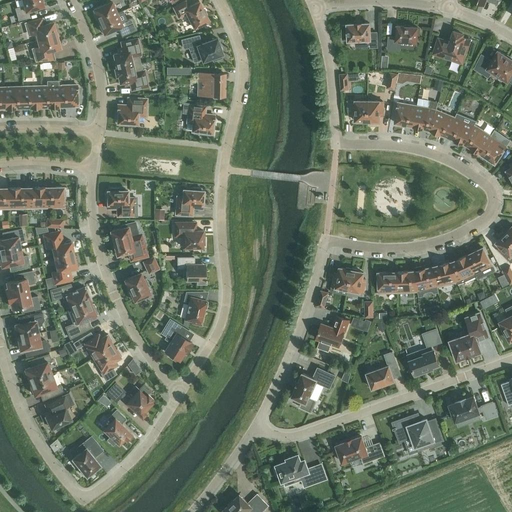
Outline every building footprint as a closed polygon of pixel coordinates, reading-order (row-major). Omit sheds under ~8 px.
[(22,0),(24,5),(15,8),(18,21),(30,17),(28,10),(44,6),(43,3),(44,2),(43,0),(22,0)] [(98,21),(117,13),(113,4),(121,1),(120,0),(105,0),(106,1),(105,4),(93,9),(94,11),(93,11),(92,12),(94,17),(95,17),(96,17),(98,21)] [(185,1),(173,7),(178,18),(186,14),(194,28),(201,24),(203,25),(206,24),(207,21),(209,20),(205,13),(205,12),(203,8),(199,1),(188,7),(185,1)] [(121,22),(117,13),(98,21),(100,26),(99,27),(99,28),(101,32),(102,33),(103,32),(104,34),(116,28),(119,29),(122,37),(137,30),(131,18),(121,22)] [(35,40),(56,35),(56,33),(58,32),(55,24),(53,24),(53,22),(42,25),(40,18),(25,23),(27,32),(32,35),(34,34),(35,40)] [(354,23),(354,24),(347,24),(347,25),(342,26),(342,40),(348,39),(348,41),(370,40),(370,47),(377,47),(377,32),(370,32),(369,23),(362,23),(354,23)] [(387,49),(399,50),(400,41),(416,42),(417,35),(419,35),(420,29),(418,29),(418,27),(397,25),(396,37),(389,37),(387,49)] [(462,63),(463,59),(470,39),(462,37),(463,34),(453,31),(450,42),(438,38),(433,54),(462,63)] [(56,35),(35,40),(37,47),(33,54),(35,61),(53,60),(51,52),(52,50),(54,51),(58,50),(59,48),(60,47),(59,46),(61,44),(60,41),(58,39),(56,35)] [(194,63),(202,60),(202,61),(211,58),(213,61),(222,58),(221,54),(222,54),(217,38),(200,44),(200,42),(199,35),(181,40),(184,49),(188,48),(194,63)] [(117,49),(117,53),(113,54),(115,61),(113,61),(114,69),(141,63),(139,57),(141,55),(137,38),(121,42),(122,48),(117,49)] [(10,43),(4,45),(9,59),(15,57),(10,43)] [(506,55),(506,56),(498,51),(491,61),(481,55),(475,68),(488,77),(492,71),(507,81),(508,80),(511,82),(511,59),(510,59),(510,58),(506,55)] [(142,68),(141,63),(114,69),(116,76),(118,76),(119,83),(124,82),(125,86),(130,84),(131,90),(148,87),(144,70),(142,68)] [(197,89),(198,89),(198,95),(213,95),(213,98),(220,98),(220,95),(225,95),(225,73),(198,73),(198,81),(197,81),(197,89)] [(390,73),(387,88),(394,89),(397,74),(390,73)] [(340,74),(341,90),(348,89),(347,74),(340,74)] [(47,81),(47,86),(40,86),(41,106),(59,106),(58,85),(58,80),(47,81)] [(58,85),(59,106),(78,105),(77,101),(79,100),(79,94),(77,94),(77,85),(58,85)] [(40,86),(22,87),(23,107),(41,106),(40,86)] [(23,107),(22,87),(4,87),(5,107),(23,107)] [(118,105),(118,109),(117,112),(116,112),(116,119),(117,120),(117,122),(119,123),(119,125),(129,125),(129,123),(137,123),(138,116),(146,116),(147,99),(128,98),(127,105),(118,105)] [(367,122),(367,101),(352,100),(351,115),(355,115),(355,121),(361,121),(361,122),(367,122)] [(367,101),(367,122),(373,122),(373,121),(379,121),(379,115),(383,115),(383,101),(367,101)] [(429,108),(416,106),(413,126),(425,128),(431,130),(436,110),(438,103),(431,102),(429,108)] [(413,126),(416,106),(398,103),(395,123),(413,126)] [(214,115),(210,115),(204,114),(205,106),(184,104),(183,112),(188,113),(186,130),(200,131),(200,134),(209,135),(209,132),(212,133),(212,130),(213,130),(214,122),(213,122),(214,115)] [(436,110),(431,130),(447,136),(455,118),(436,110)] [(457,113),(455,118),(447,136),(464,143),(474,125),(476,121),(457,113)] [(20,116),(20,130),(29,130),(29,115),(20,116)] [(474,125),(464,143),(470,146),(479,153),(491,136),(479,128),(474,125)] [(506,146),(491,136),(479,153),(495,163),(506,146)] [(0,208),(9,208),(8,188),(0,187),(0,208)] [(27,208),(26,187),(8,188),(9,208),(27,208)] [(45,187),(26,187),(27,208),(45,207),(45,187)] [(63,187),(45,187),(45,207),(63,207),(63,198),(65,198),(65,191),(63,191),(63,187)] [(202,208),(202,204),(203,201),(204,201),(204,194),(203,194),(203,191),(201,191),(201,188),(192,187),(192,190),(183,189),(183,197),(177,196),(176,214),(192,215),(193,208),(202,208)] [(108,208),(112,208),(117,208),(117,216),(136,216),(136,198),(128,198),(128,190),(107,191),(107,194),(106,194),(106,201),(107,201),(108,208)] [(154,219),(164,220),(164,209),(155,208),(154,219)] [(62,227),(63,219),(47,218),(47,226),(62,227)] [(142,234),(138,235),(135,222),(121,225),(122,228),(110,231),(113,240),(112,240),(113,241),(114,240),(115,245),(114,245),(114,246),(116,255),(128,252),(130,261),(147,256),(142,234)] [(196,222),(191,222),(175,222),(175,236),(183,236),(183,247),(193,247),(193,249),(200,249),(200,247),(203,247),(203,245),(204,245),(204,237),(203,237),(203,230),(196,230),(196,222)] [(503,233),(511,241),(511,226),(508,230),(508,229),(503,233)] [(0,253),(21,249),(19,241),(24,240),(22,229),(6,232),(8,238),(0,239),(0,253)] [(54,259),(74,254),(72,247),(73,246),(73,243),(71,242),(71,241),(70,241),(69,240),(66,241),(65,242),(58,244),(55,232),(43,234),(46,247),(52,246),(54,259)] [(511,261),(511,241),(503,233),(499,237),(500,238),(496,242),(500,247),(498,249),(511,263),(511,261)] [(483,247),(466,255),(475,274),(492,265),(483,247)] [(21,249),(0,253),(0,265),(1,265),(1,266),(13,264),(14,270),(29,267),(27,255),(22,256),(21,249)] [(74,254),(54,259),(57,271),(52,272),(54,284),(72,280),(69,269),(77,267),(77,266),(78,265),(77,259),(75,259),(74,254)] [(456,260),(450,262),(457,281),(458,284),(464,282),(476,276),(475,274),(466,255),(456,260)] [(149,273),(158,268),(153,257),(143,262),(149,273)] [(205,264),(202,264),(194,264),(194,257),(177,257),(177,268),(186,268),(186,280),(197,279),(197,283),(206,283),(206,277),(205,277),(205,264)] [(457,281),(450,262),(432,266),(437,286),(457,281)] [(414,268),(415,271),(417,291),(418,297),(424,296),(423,294),(425,293),(430,292),(433,292),(433,294),(438,293),(437,286),(432,266),(422,269),(421,266),(414,268)] [(503,270),(510,284),(511,282),(511,271),(509,267),(503,270)] [(335,273),(332,287),(331,292),(346,295),(347,290),(352,269),(346,268),(346,269),(339,268),(338,273),(335,273)] [(357,270),(352,269),(347,290),(346,295),(356,297),(356,295),(362,297),(363,293),(365,279),(362,278),(363,272),(357,271),(357,270)] [(7,295),(28,291),(27,285),(35,283),(32,270),(16,274),(18,280),(7,282),(8,288),(6,289),(7,295)] [(408,271),(397,272),(397,292),(411,292),(417,291),(415,271),(408,271)] [(397,292),(397,272),(378,272),(379,292),(397,292)] [(140,273),(125,280),(130,291),(128,292),(131,300),(134,299),(134,300),(149,294),(146,287),(148,286),(145,279),(143,280),(140,273)] [(68,311),(90,302),(88,296),(90,296),(87,288),(85,289),(84,287),(73,291),(70,284),(49,291),(53,300),(62,296),(68,311)] [(28,291),(7,295),(9,302),(11,302),(12,308),(23,306),(24,312),(40,309),(37,296),(30,298),(28,291)] [(328,293),(321,291),(316,305),(323,307),(328,293)] [(196,298),(198,292),(186,292),(185,296),(190,297),(185,319),(190,320),(192,321),(192,323),(201,325),(203,316),(202,316),(204,308),(206,309),(208,301),(196,298)] [(90,302),(68,311),(73,323),(65,326),(70,338),(88,329),(86,323),(87,320),(96,316),(95,314),(97,313),(94,306),(92,307),(90,302)] [(511,306),(510,307),(511,311),(511,315),(499,322),(510,341),(511,339),(511,306)] [(18,337),(38,333),(36,325),(41,324),(44,320),(42,312),(25,316),(27,322),(15,324),(15,327),(14,327),(16,336),(17,335),(18,337)] [(477,340),(488,336),(480,312),(468,317),(473,332),(450,340),(457,360),(466,357),(472,355),(481,351),(477,340)] [(317,347),(328,351),(331,344),(338,346),(339,345),(341,344),(343,340),(342,337),(344,332),(345,332),(349,320),(337,316),(332,327),(321,323),(319,330),(317,329),(314,336),(316,337),(316,338),(320,340),(317,347)] [(352,324),(360,326),(362,319),(354,316),(352,324)] [(186,353),(188,350),(192,343),(180,336),(185,329),(169,319),(165,327),(169,330),(170,331),(165,339),(170,342),(164,351),(170,355),(169,357),(175,360),(176,358),(179,360),(184,352),(186,353)] [(415,375),(429,370),(439,366),(438,365),(439,365),(432,345),(441,342),(436,329),(423,333),(429,351),(423,353),(422,349),(407,355),(415,375)] [(94,357),(113,346),(110,341),(112,340),(108,334),(101,338),(98,334),(93,337),(90,332),(73,343),(76,349),(85,343),(94,357)] [(38,333),(18,337),(18,339),(16,339),(18,348),(20,348),(20,350),(32,348),(33,355),(50,350),(48,343),(44,340),(40,341),(38,333)] [(116,350),(113,346),(94,357),(103,372),(101,373),(105,380),(116,374),(112,367),(116,364),(114,360),(121,355),(117,349),(116,350)] [(372,388),(394,380),(390,369),(398,366),(392,351),(384,354),(388,365),(366,373),(368,376),(365,377),(368,386),(371,385),(372,388)] [(29,382),(52,374),(47,360),(51,359),(49,353),(35,358),(38,364),(24,369),(25,370),(24,371),(23,372),(25,376),(26,377),(27,377),(29,382)] [(300,407),(311,412),(315,401),(308,397),(316,381),(329,387),(334,375),(318,368),(313,378),(302,373),(298,382),(297,381),(295,387),(291,396),(302,401),(300,407)] [(348,383),(350,373),(345,371),(341,379),(348,383)] [(56,385),(52,374),(29,382),(31,387),(30,388),(29,389),(31,393),(32,394),(34,394),(34,395),(47,390),(50,397),(62,390),(60,384),(56,385)] [(120,386),(115,382),(105,393),(116,402),(121,397),(122,395),(116,390),(120,386)] [(126,392),(120,386),(116,390),(122,395),(121,397),(123,398),(122,399),(126,403),(142,418),(146,413),(144,411),(153,402),(151,401),(153,399),(148,394),(151,390),(144,383),(138,389),(140,391),(136,396),(134,394),(130,398),(125,393),(126,392)] [(44,405),(48,412),(41,415),(44,422),(47,421),(51,428),(71,419),(66,408),(69,406),(68,403),(72,401),(68,394),(44,405)] [(455,421),(479,413),(480,412),(479,412),(483,411),(486,419),(497,415),(493,401),(481,405),(481,406),(478,407),(473,395),(466,398),(465,397),(457,400),(456,400),(457,401),(449,404),(455,421)] [(108,418),(111,422),(104,429),(111,436),(107,440),(113,445),(116,441),(120,445),(125,439),(126,439),(131,434),(121,424),(126,419),(116,409),(108,418)] [(438,427),(430,430),(426,418),(415,423),(412,416),(393,422),(395,427),(392,428),(393,430),(395,429),(399,441),(411,437),(415,447),(416,447),(418,451),(435,445),(434,442),(442,439),(438,427)] [(80,470),(84,476),(85,474),(86,476),(88,475),(89,476),(94,472),(93,470),(100,465),(92,456),(101,449),(91,436),(77,447),(81,452),(73,459),(81,469),(80,470)] [(380,442),(365,447),(361,436),(352,439),(345,441),(345,442),(336,445),(339,453),(338,455),(339,459),(341,460),(342,462),(344,461),(346,462),(350,461),(351,459),(361,455),(363,463),(384,455),(380,442)] [(300,461),(298,454),(287,458),(288,461),(276,465),(277,467),(274,468),(277,476),(280,475),(282,481),(283,480),(285,485),(295,482),(293,477),(300,474),(304,487),(320,481),(315,466),(308,469),(304,460),(300,461)] [(245,511),(248,510),(249,511),(261,511),(264,509),(253,498),(248,503),(240,494),(233,501),(232,500),(228,504),(229,505),(222,511),(223,511),(245,511)]
